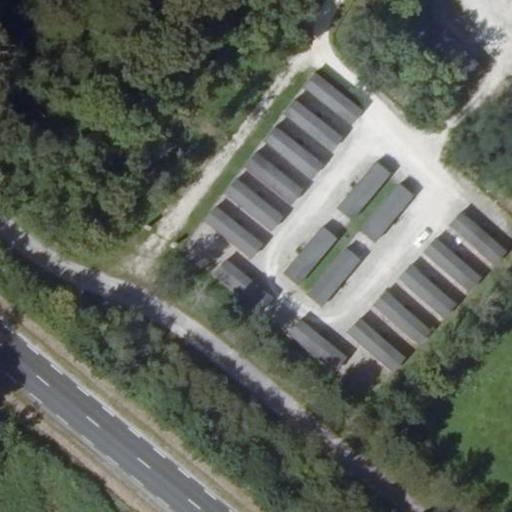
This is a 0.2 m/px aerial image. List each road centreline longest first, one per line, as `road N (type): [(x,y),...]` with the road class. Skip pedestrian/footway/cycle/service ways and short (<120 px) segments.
road 1 (track): [(239,0),(39,261)]
road 2 (primary): [(209,511),(0,341)]
